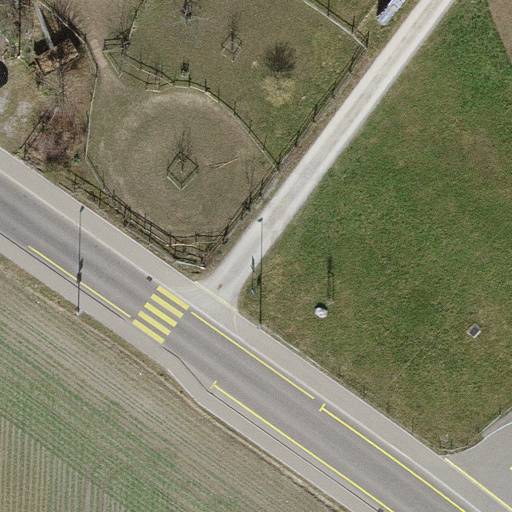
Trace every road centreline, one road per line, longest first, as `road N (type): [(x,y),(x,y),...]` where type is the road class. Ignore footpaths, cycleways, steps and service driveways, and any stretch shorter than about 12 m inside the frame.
road 1 (tertiary): [(426,511),(0,204)]
road 2 (track): [(193,338),(433,0)]
